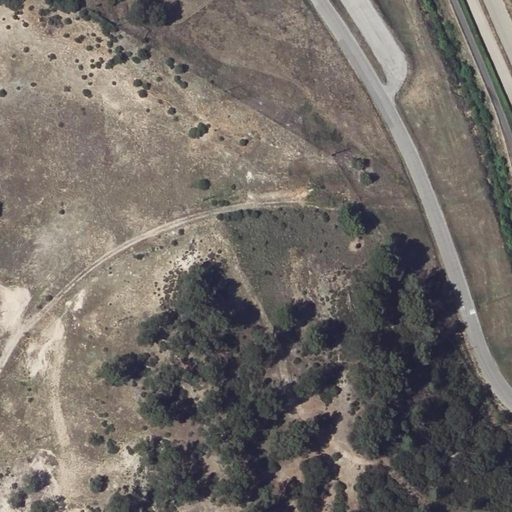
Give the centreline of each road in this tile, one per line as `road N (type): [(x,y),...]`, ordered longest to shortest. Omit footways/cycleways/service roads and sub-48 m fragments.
road 1 (track): [(0,363),(50,302),(139,237),(238,205),(357,212)]
road 2 (unknown): [(454,0),(511,148)]
